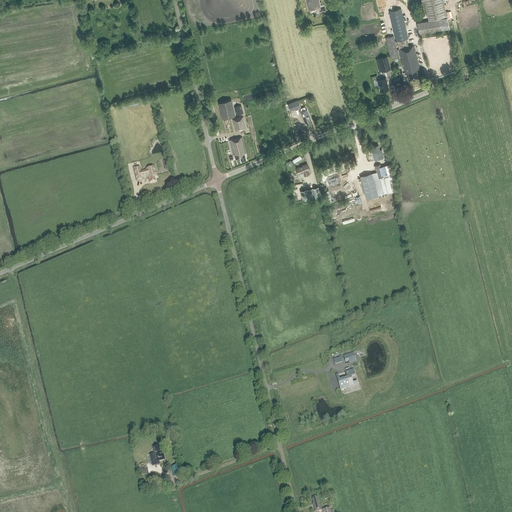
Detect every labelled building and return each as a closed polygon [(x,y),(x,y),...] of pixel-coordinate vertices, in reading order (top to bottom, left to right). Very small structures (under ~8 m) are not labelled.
[(320,13),(325,11),(325,8),(321,9),(318,0),(305,0),(309,12),(319,10),(320,13)] [(428,20),(446,16),(442,0),(421,0),(421,1),(424,0),(428,20)] [(421,14),(426,13),(424,2),(418,3),(421,14)] [(419,69),(414,45),(408,46),(407,39),(408,39),(401,9),(389,12),(396,42),(397,41),(399,49),(397,50),(394,36),(385,38),(390,58),(398,56),(397,52),(399,52),(404,71),(405,74),(407,73),(408,80),(419,78),(418,72),(419,72),(419,69)] [(448,29),(446,18),(417,23),(419,38),(426,36),(426,33),(448,29)] [(379,58),(382,71),(391,69),(387,56),(379,58)] [(388,90),(386,79),(377,81),(380,92),(388,90)] [(218,103),(222,119),(235,116),(231,100),(218,103)] [(290,111),(291,110),(300,107),(301,107),(298,101),(297,101),(288,105),(290,111)] [(234,107),(236,115),(243,113),(241,106),(234,107)] [(310,121),(311,121),(306,110),(305,108),(304,108),(301,109),(300,110),(301,112),(300,112),(305,123),(306,123),(307,125),(311,123),(310,121)] [(232,119),(235,131),(245,129),(243,117),(232,119)] [(245,153),(242,137),(229,140),(233,155),(234,154),(236,159),(240,158),(241,160),(245,159),(244,153),(245,153)] [(375,161),(383,158),(381,150),(379,150),(378,146),(372,147),(373,152),(372,153),(375,161)] [(307,170),(309,170),(307,164),(296,169),(298,174),(303,172),(305,176),(309,174),(307,170)] [(376,172),(360,177),(366,199),(397,190),(392,172),(387,174),(385,166),(381,167),(380,164),(374,166),(376,172)] [(133,168),(137,182),(143,180),(142,178),(148,177),(149,183),(155,181),(155,178),(157,177),(154,167),(146,169),(146,170),(140,171),(139,166),(133,168)] [(321,196),(320,195),(318,187),(300,191),(302,200),(321,196)] [(349,360),(350,364),(357,361),(354,352),(343,355),(345,361),(349,360)] [(338,374),(335,375),(340,390),(340,389),(350,386),(349,384),(353,383),(351,377),(355,376),(353,369),(345,372),(346,378),(339,380),(338,374)] [(154,454),(153,454),(149,455),(151,466),(159,465),(159,461),(164,460),(163,452),(161,452),(160,446),(153,448),(154,454)] [(172,467),(175,477),(183,475),(180,465),(172,467)] [(144,469),(140,469),(139,469),(140,475),(148,474),(147,468),(146,468),(146,466),(144,467),(144,469)] [(314,511),(321,510),(319,502),(318,502),(317,497),(312,498),(313,503),(312,503),(314,511)]
